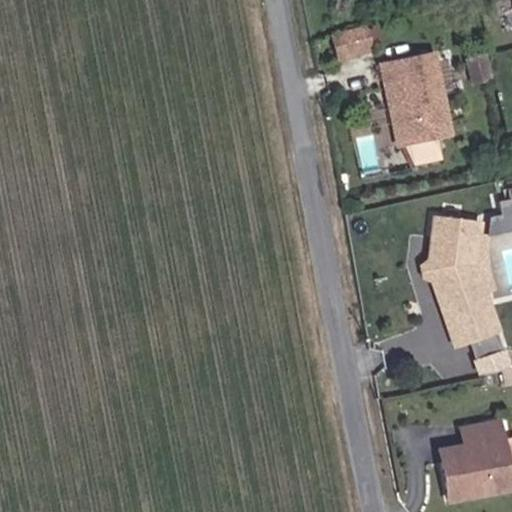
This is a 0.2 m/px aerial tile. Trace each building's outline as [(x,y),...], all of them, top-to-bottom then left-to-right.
[(379,23),(330,31),(335,56),(383,48),(379,23)] [(440,51),(385,62),(398,146),(454,136),(440,51)] [(511,197),(490,198),(492,230),(511,228),(511,197)] [(484,222),(434,217),(426,269),(456,346),(510,332),(484,273),(484,222)] [(462,443),(439,447),(448,502),(511,489),(511,450),(502,419),(460,427),(462,443)]
